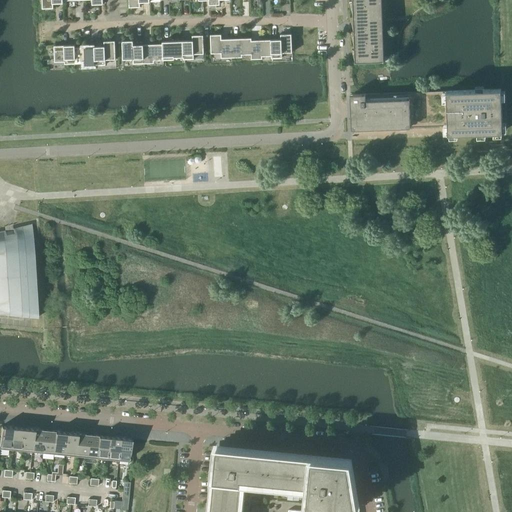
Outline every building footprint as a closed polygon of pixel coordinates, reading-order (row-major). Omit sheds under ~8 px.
[(356,0),(356,1),(356,2),(357,16),(357,17),(357,30),(357,31),(357,32),(358,46),(358,47),(358,61),(358,62),(379,61),(379,60),(378,30),(378,29),(377,16),(376,0),(356,0)] [(221,57),(232,57),(231,39),(221,39),(221,34),(210,35),(211,53),(221,53),(221,57)] [(280,39),(271,39),(272,58),(282,58),(282,53),(292,52),(291,34),(280,34),(280,39)] [(192,40),(183,40),(183,59),(194,58),(194,54),(204,53),(203,35),(192,35),(192,40)] [(231,39),(232,57),(242,57),(242,54),(251,54),(251,59),(252,59),(251,38),(231,39)] [(251,38),(252,59),(262,58),(262,56),(271,56),(271,58),(272,58),(271,39),(251,40),(251,38)] [(104,46),(95,46),(95,65),(106,64),(105,59),(115,59),(115,40),(104,41),(104,46)] [(144,63),(143,44),(133,45),(133,40),(122,40),(123,59),(133,58),(133,63),(144,63)] [(183,40),(163,41),(163,60),(174,59),(174,57),(183,56),(183,59),(183,40)] [(162,44),(143,44),(144,63),(154,62),(154,60),(163,60),(163,41),(162,41),(162,44)] [(64,63),(75,63),(74,44),(54,45),(54,61),(64,61),(64,63)] [(74,44),(75,63),(84,63),(85,65),(95,65),(95,46),(75,47),(75,44),(74,44)] [(448,126),(448,134),(503,132),(501,89),(350,95),(351,130),(448,126)] [(32,224),(0,231),(0,313),(37,317),(32,224)] [(0,436),(0,448),(10,450),(12,427),(1,426),(0,436)] [(10,450),(21,451),(23,428),(12,427),(10,450)] [(21,451),(32,452),(34,429),(23,428),(21,451)] [(32,452),(42,453),(45,430),(34,429),(32,452)] [(42,453),(53,454),(55,431),(45,430),(42,453)] [(53,454),(64,455),(66,432),(55,431),(53,454)] [(64,455),(75,456),(77,434),(66,432),(64,455)] [(75,456),(86,457),(88,435),(77,434),(75,456)] [(86,457),(96,459),(99,436),(88,435),(86,457)] [(96,459),(107,460),(109,437),(99,436),(96,459)] [(107,460),(118,461),(120,438),(109,437),(107,460)] [(120,438),(118,461),(129,462),(131,439),(120,438)] [(245,483),(306,489),(309,457),(217,448),(214,480),(245,483)] [(324,505),(323,511),(350,511),(351,507),(356,508),(348,461),(309,457),(306,489),(304,503),(324,505)] [(242,511),(245,483),(214,480),(210,511),(242,511)]
